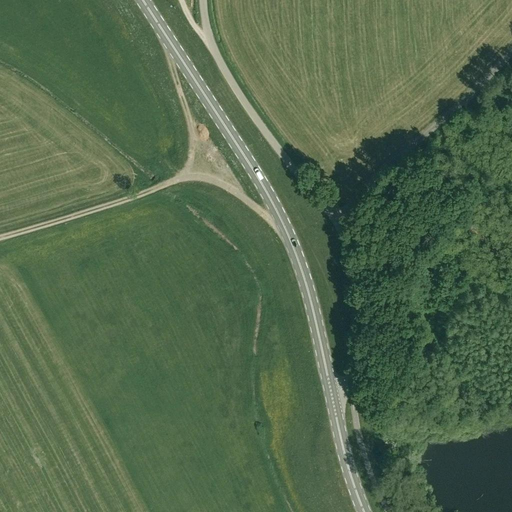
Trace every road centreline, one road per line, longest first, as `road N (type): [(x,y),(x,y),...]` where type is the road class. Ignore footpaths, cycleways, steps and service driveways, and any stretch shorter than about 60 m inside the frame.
road 1 (unclassified): [(331,400),(351,381),(354,360),(350,258),(336,222),(233,86),(210,45),(202,0)]
road 2 (primary): [(289,239),(157,27)]
road 3 (unclassified): [(0,235),(180,175)]
road 4 (primary): [(331,400),(289,239)]
road 5 (unclassified): [(157,27),(187,115),(191,143),(180,175)]
road 6 (unclassified): [(180,175),(207,175),(251,199),(289,239)]
